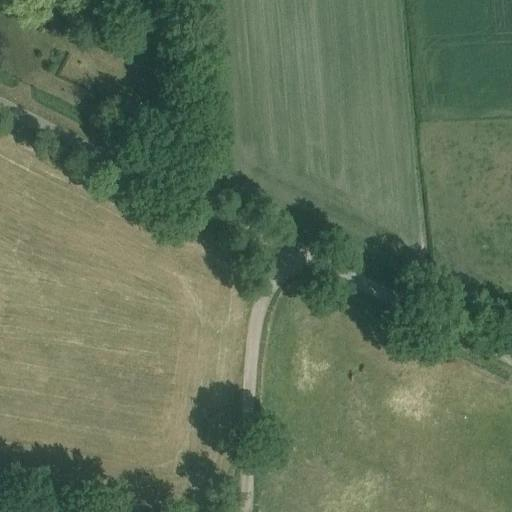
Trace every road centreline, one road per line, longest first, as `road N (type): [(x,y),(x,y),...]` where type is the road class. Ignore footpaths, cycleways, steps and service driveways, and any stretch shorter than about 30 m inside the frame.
road 1 (unclassified): [(511,354),(301,255),(0,97)]
road 2 (track): [(301,255),(262,307),(240,511)]
